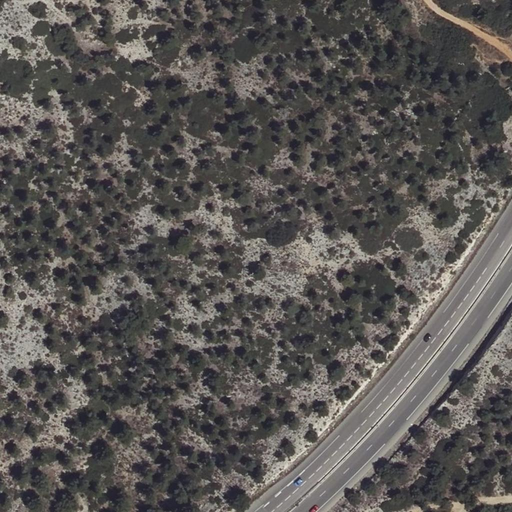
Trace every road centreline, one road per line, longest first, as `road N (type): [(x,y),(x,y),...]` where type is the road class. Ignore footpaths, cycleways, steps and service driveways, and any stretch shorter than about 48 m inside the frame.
road 1 (trunk): [(511,228),(393,390),(272,511)]
road 2 (trunk): [(302,511),(413,398),(511,266)]
